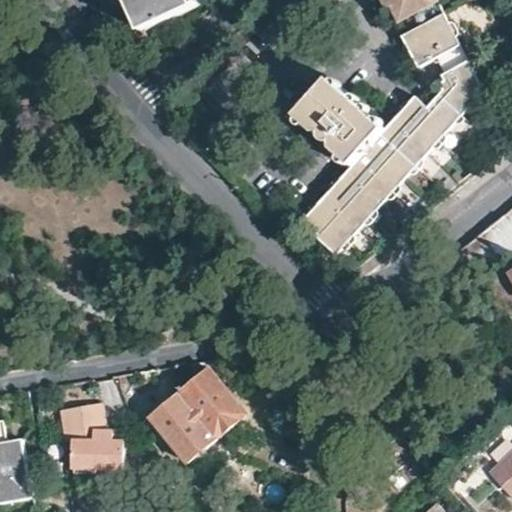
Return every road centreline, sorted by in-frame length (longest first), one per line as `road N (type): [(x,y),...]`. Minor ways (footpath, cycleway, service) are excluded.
road 1 (residential): [(0,380),(298,339),(334,317)]
road 2 (residential): [(135,103),(334,317)]
road 3 (residential): [(334,317),(511,180)]
road 4 (residential): [(229,119),(332,0)]
road 5 (residential): [(240,0),(135,103)]
road 6 (residential): [(47,0),(135,103)]
